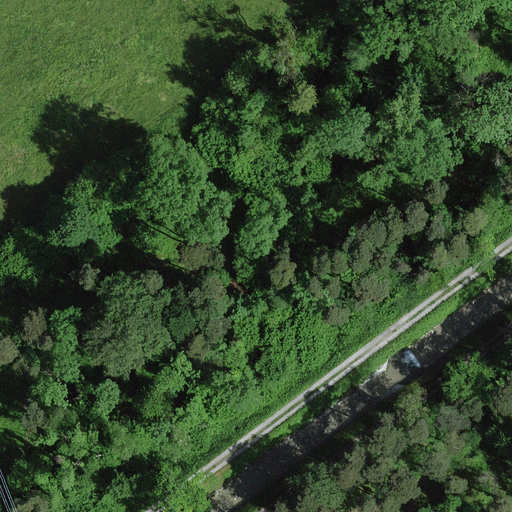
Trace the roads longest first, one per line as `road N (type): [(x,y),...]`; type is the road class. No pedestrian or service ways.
road 1 (unclassified): [(511,248),(157,511)]
road 2 (track): [(268,511),(511,329)]
